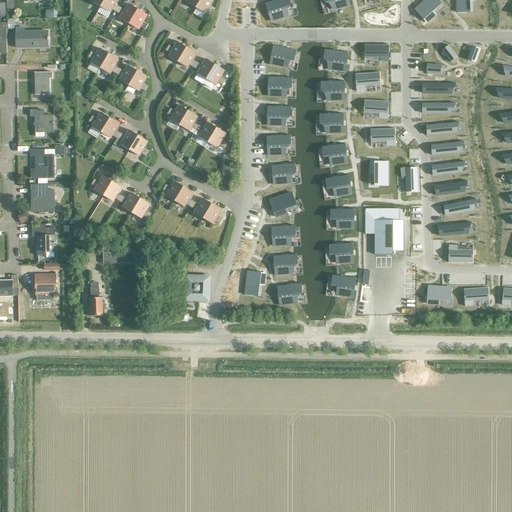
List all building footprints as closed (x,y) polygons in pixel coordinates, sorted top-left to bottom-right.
[(105,0),(101,8),(97,13),(106,18),(109,13),(110,13),(112,10),(116,13),(120,8),(115,5),(117,0),(105,0)] [(187,0),(188,0),(186,3),(196,9),(200,0),(187,0)] [(200,0),(196,9),(205,14),(207,12),(212,15),(215,9),(210,6),(213,0),(200,0)] [(286,0),(275,0),(264,3),(270,22),(285,17),(283,8),(288,6),(286,0)] [(348,0),(325,0),(326,3),(332,1),(334,10),(350,6),(348,0)] [(436,0),(424,0),(414,10),(425,23),(435,15),(432,11),(440,4),(436,0)] [(473,0),(455,0),(456,13),(469,13),(469,2),(474,2),(473,0)] [(120,8),(116,13),(121,16),(120,19),(129,25),(138,10),(128,4),(125,11),(120,8)] [(138,10),(129,25),(138,30),(140,28),(145,30),(148,25),(143,22),(147,16),(138,10)] [(15,49),(47,48),(47,32),(23,32),(23,29),(15,29),(15,49)] [(178,63),(187,48),(177,42),(173,49),(169,46),(165,51),(170,54),(168,57),(178,63)] [(273,45),(270,64),(285,67),(287,58),(293,60),(295,50),(273,45)] [(388,45),(364,45),(364,57),(380,57),(380,62),(388,62),(388,45)] [(447,46),(441,51),(448,61),(455,56),(447,46)] [(472,47),(468,58),(476,61),(480,50),(472,47)] [(196,54),(187,48),(178,63),(187,69),(189,66),(194,69),(197,63),(192,60),(196,54)] [(91,64),(87,70),(97,76),(100,69),(109,55),(100,49),(96,55),(91,52),(88,58),(93,61),(91,64)] [(324,50),(323,60),(329,60),(328,69),(344,71),(346,52),(324,50)] [(109,55),(100,69),(110,75),(111,72),(116,75),(120,69),(115,67),(118,60),(109,55)] [(202,66),(197,63),(194,69),(198,72),(197,74),(206,80),(215,65),(206,60),(202,66)] [(215,65),(206,80),(215,86),(217,83),(222,86),(225,80),(221,77),(224,71),(215,65)] [(426,65),(426,73),(438,74),(438,65),(426,65)] [(120,69),(116,75),(121,78),(119,81),(129,86),(138,72),(128,66),(124,72),(120,69)] [(129,86),(125,92),(126,93),(126,92),(131,95),(133,95),(136,91),(138,92),(140,89),(145,92),(148,87),(143,84),(147,77),(138,72),(129,86)] [(49,79),(52,79),(52,73),(34,73),(35,96),(50,95),(49,79)] [(379,73),(355,75),(356,92),(364,90),(364,86),(380,85),(379,73)] [(268,77),(268,96),(284,97),(284,87),(290,87),(290,78),(268,77)] [(342,81),(320,82),(321,92),(327,92),(327,101),(343,100),(342,81)] [(451,85),(422,85),(422,95),(451,95),(451,85)] [(511,89),(500,89),(499,99),(511,99),(511,89)] [(88,93),(85,97),(94,102),(97,99),(88,93)] [(364,101),(363,113),(379,114),(379,118),(387,119),(388,102),(364,101)] [(450,104),(421,104),(421,114),(450,114),(450,104)] [(179,126),(188,111),(179,106),(175,112),(170,109),(167,115),(172,118),(170,120),(179,126)] [(289,107),(267,106),(267,125),(283,125),(283,116),(289,117),(289,107)] [(43,111),(30,111),(30,117),(35,117),(35,130),(35,137),(43,137),(43,133),(53,132),(53,116),(43,116),(43,111)] [(188,111),(179,126),(189,132),(190,129),(195,132),(199,126),(194,123),(198,117),(188,111)] [(511,112),(502,114),(504,124),(511,122),(511,112)] [(92,128),(88,133),(96,139),(100,133),(101,133),(110,119),(101,113),(97,119),(92,116),(89,122),(94,125),(92,128)] [(341,114),(319,114),(319,124),(325,124),(326,133),(342,133),(341,114)] [(110,119),(101,133),(110,139),(112,136),(117,139),(120,134),(116,131),(119,125),(110,119)] [(203,129),(199,126),(195,132),(200,135),(198,138),(208,143),(217,129),(207,123),(203,129)] [(454,124),(425,127),(426,136),(455,134),(454,124)] [(217,129),(208,143),(217,149),(219,146),(224,149),(227,143),(222,141),(226,134),(217,129)] [(394,129),(370,130),(370,142),(386,141),(386,146),(394,146),(394,129)] [(117,139),(114,145),(118,148),(120,145),(129,151),(138,136),(129,131),(125,137),(120,134),(117,139)] [(288,135),(266,136),(267,155),(283,154),(283,145),(289,145),(288,135)] [(138,136),(129,151),(139,157),(140,154),(145,157),(149,151),(144,148),(148,142),(138,136)] [(329,146),(321,147),(321,149),(322,157),(328,156),(329,165),(332,165),(345,163),(343,144),(329,146)] [(459,144),(430,146),(431,156),(460,154),(459,144)] [(64,155),(63,147),(54,147),(54,156),(64,155)] [(53,178),(53,156),(44,156),(43,151),(30,151),(31,157),(35,157),(36,170),(31,170),(31,179),(40,179),(40,177),(45,177),(45,179),(53,178)] [(175,153),(172,157),(179,161),(181,156),(175,153)] [(386,162),(368,162),(368,175),(373,175),(374,186),(387,186),(386,162)] [(293,164),(271,165),(273,184),(289,183),(288,174),(294,174),(293,164)] [(460,164),(431,167),(432,177),(461,174),(460,164)] [(417,168),(400,169),(402,177),(406,176),(407,192),(419,192),(417,168)] [(334,178),(325,179),(325,181),(327,189),(333,188),(334,197),(337,196),(350,194),(347,175),(334,178)] [(103,197),(112,182),(103,176),(99,183),(94,180),(91,185),(96,188),(94,191),(103,197)] [(122,188),(112,182),(103,197),(113,202),(115,199),(119,202),(123,197),(118,194),(122,188)] [(175,202),(184,188),(174,182),(170,188),(166,185),(162,191),(167,194),(165,196),(175,202)] [(462,183),(434,187),(435,197),(464,193),(462,183)] [(48,185),(31,185),(31,213),(54,213),(54,190),(48,190),(48,185)] [(184,188),(175,202),(184,208),(186,205),(191,208),(194,202),(189,200),(193,193),(184,188)] [(291,193),(268,201),(274,218),(286,213),(285,209),(295,205),(291,193)] [(123,197),(119,202),(124,205),(122,208),(132,214),(141,199),(131,194),(127,200),(123,197)] [(141,199),(132,214),(141,220),(143,217),(148,220),(151,214),(146,211),(150,205),(141,199)] [(194,202),(191,208),(195,211),(194,214),(203,219),(212,205),(203,199),(199,205),(194,202)] [(471,202),(443,207),(445,217),(473,211),(471,202)] [(212,205),(203,219),(213,225),(214,222),(219,225),(223,220),(218,217),(221,211),(212,205)] [(339,209),(330,209),(330,212),(330,219),(336,219),(336,228),(338,228),(352,228),(352,209),(339,209)] [(23,213),(17,216),(21,225),(27,222),(23,213)] [(399,221),(375,221),(375,235),(375,255),(393,255),(393,251),(403,251),(403,221),(399,221)] [(466,224),(437,227),(438,237),(467,234),(466,224)] [(36,237),(36,256),(45,256),(45,253),(54,253),(54,229),(45,229),(45,225),(32,225),(32,237),(36,237)] [(293,226),(271,227),(273,246),(289,245),(288,236),(294,236),(293,226)] [(337,244),(329,245),(329,247),(329,255),(335,254),(336,263),(338,263),(352,263),(351,244),(337,244)] [(456,247),(448,246),(448,263),(472,263),(472,251),(456,251),(456,247)] [(134,253),(102,253),(103,264),(135,263),(134,260),(134,253)] [(296,255),(274,256),(275,275),(291,274),(290,265),(296,264),(296,255)] [(247,272),(244,296),(257,297),(258,286),(263,287),(265,274),(247,272)] [(332,278),(331,285),(337,286),(336,295),(337,295),(352,297),(354,278),(339,276),(333,275),(332,278)] [(0,281),(0,296),(18,296),(17,276),(11,276),(11,282),(0,281)] [(56,295),(55,276),(35,276),(35,295),(37,295),(37,301),(54,301),(53,295),(56,295)] [(187,277),(186,301),(210,302),(211,278),(187,277)] [(299,284),(277,286),(280,305),(295,303),(294,294),(300,294),(299,284)] [(427,286),(426,304),(439,305),(439,300),(450,300),(451,287),(427,286)] [(88,317),(103,316),(102,298),(96,298),(96,295),(99,295),(99,288),(90,288),(91,308),(87,308),(88,317)] [(488,288),(464,290),(465,307),(473,305),(473,301),(489,300),(488,288)] [(511,289),(503,289),(502,306),(510,306),(510,301),(511,301),(511,289)]
